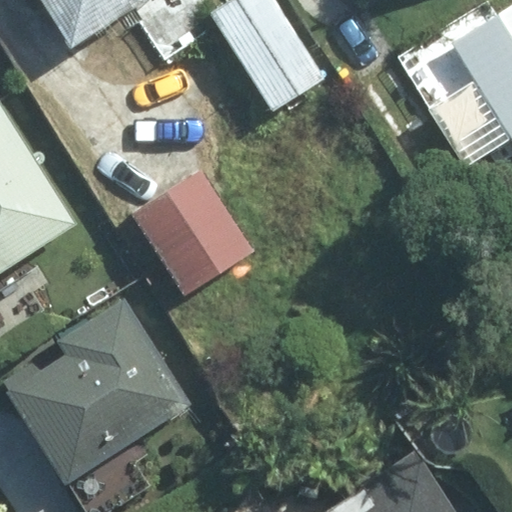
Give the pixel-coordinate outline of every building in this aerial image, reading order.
[(52,0),(78,39),(140,0),(52,0)] [(280,0),(233,0),(219,9),(279,100),(326,69),(280,0)] [(511,2),(459,37),(511,120),(511,2)] [(376,5),(331,32),(360,81),(405,54),(376,5)] [(5,98),(0,100),(0,269),(82,217),(5,98)] [(206,165),(136,209),(189,293),(259,249),(206,165)] [(195,401),(148,328),(127,295),(65,333),(75,348),(20,382),(79,474),(195,401)] [(323,511),(282,511),(267,484),(233,503),(237,511),(471,511),(435,449),(323,511)]
